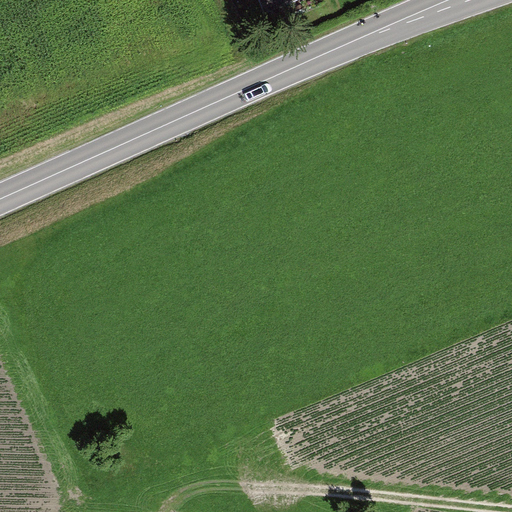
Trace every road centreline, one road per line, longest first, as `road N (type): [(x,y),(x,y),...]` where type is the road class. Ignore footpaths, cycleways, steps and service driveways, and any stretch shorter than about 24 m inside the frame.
road 1 (primary): [(0,200),(463,0)]
road 2 (track): [(288,488),(511,511)]
